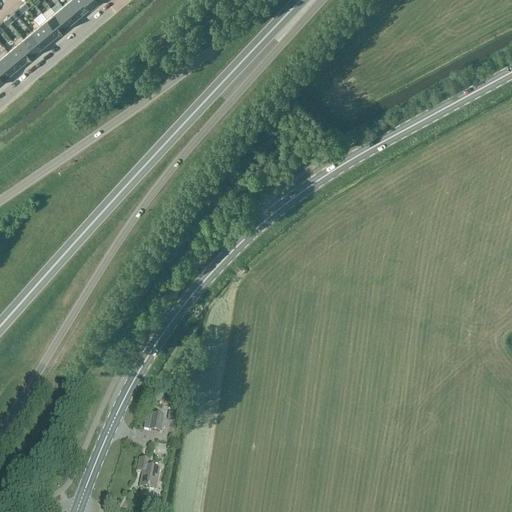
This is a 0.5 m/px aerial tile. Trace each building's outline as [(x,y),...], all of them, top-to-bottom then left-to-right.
[(71,0),(68,0),(62,5),(74,19),(82,12),(71,0)] [(71,0),(82,12),(89,6),(83,0),(71,0)] [(62,5),(54,12),(66,25),(74,19),(62,5)] [(54,12),(47,18),(58,32),(66,25),(54,12)] [(47,18),(39,25),(50,38),(58,32),(47,18)] [(39,25),(31,31),(42,45),(50,38),(39,25)] [(23,37),(23,38),(35,52),(42,45),(31,31),(23,37)] [(15,45),(15,44),(27,58),(35,52),(23,38),(23,37),(20,34),(12,41),(15,45)] [(15,45),(8,51),(7,51),(19,65),(27,58),(15,44),(15,45)] [(0,57),(11,71),(19,65),(7,51),(8,51),(5,47),(0,50),(0,57)] [(0,57),(0,73),(4,77),(11,71),(0,57)] [(162,434),(164,417),(152,415),(149,432),(162,434)] [(150,468),(151,461),(141,460),(139,472),(143,473),(141,488),(157,491),(161,470),(150,468)]
